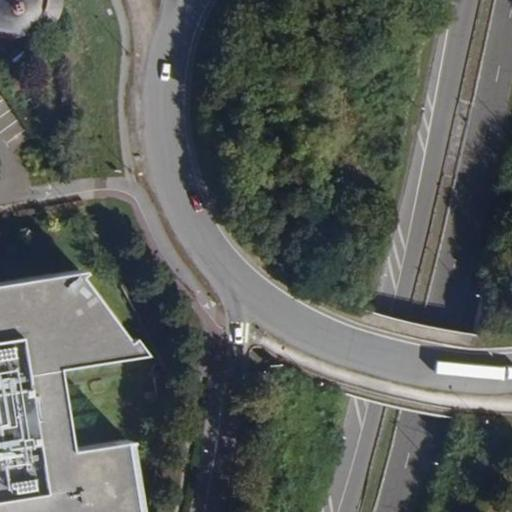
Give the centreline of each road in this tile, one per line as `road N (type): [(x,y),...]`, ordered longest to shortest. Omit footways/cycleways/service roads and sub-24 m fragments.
road 1 (primary): [(455,0),(333,511)]
road 2 (primary): [(389,511),(510,0)]
road 3 (primary): [(226,264),(287,316),(352,347),(461,370),(511,369)]
road 4 (primary): [(184,9),(165,102),(174,168),(226,264)]
road 5 (primary): [(226,264),(237,308),(205,511)]
